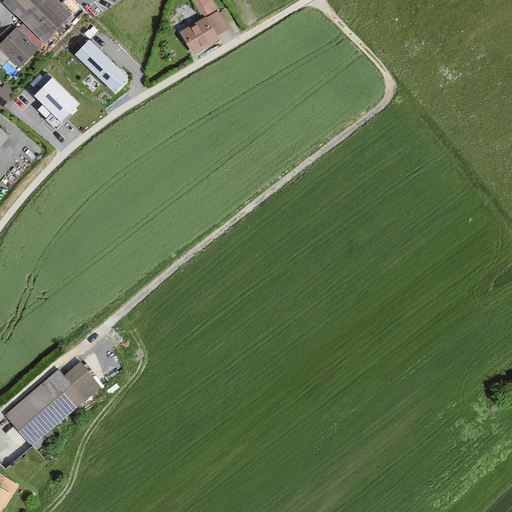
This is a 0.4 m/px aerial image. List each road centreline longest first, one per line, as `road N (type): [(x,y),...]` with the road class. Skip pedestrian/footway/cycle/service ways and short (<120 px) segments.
road 1 (track): [(0,411),(384,103),(391,89),(386,66),(320,0)]
road 2 (unclassified): [(0,229),(66,150),(150,85),(247,28)]
